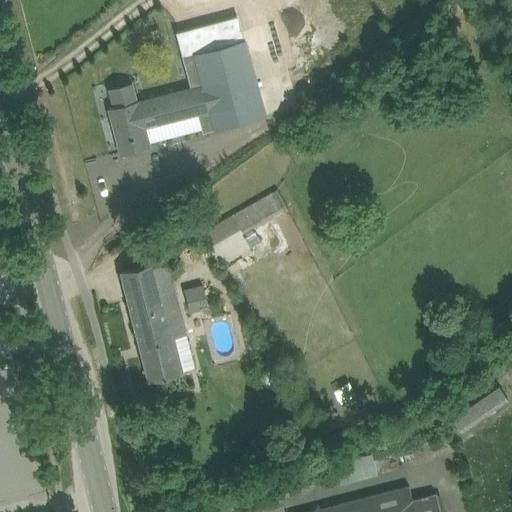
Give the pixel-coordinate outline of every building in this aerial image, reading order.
[(245,38),(244,38),(239,20),(191,34),(196,52),(182,55),(190,87),(137,102),(136,101),(110,108),(122,153),(149,146),(143,125),(196,110),(201,129),(265,111),(245,38)] [(243,234),(287,209),(276,190),(201,232),(221,266),(251,248),(243,234)] [(195,368),(189,346),(167,259),(121,271),(149,380),(195,368)] [(184,288),(188,302),(206,298),(203,284),(184,288)] [(336,479),(376,474),(374,453),(334,457),(336,479)] [(439,511),(435,492),(412,498),(408,484),(299,511),(439,511)]
